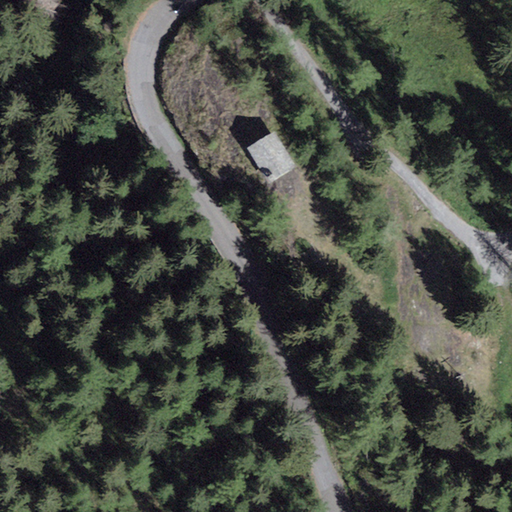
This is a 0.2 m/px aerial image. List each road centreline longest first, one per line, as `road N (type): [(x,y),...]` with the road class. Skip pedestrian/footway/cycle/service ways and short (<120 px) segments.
road 1 (unclassified): [(339,511),(255,290),(173,156),(143,89),(150,31),(183,0)]
road 2 (track): [(256,0),(339,109),(456,226),(485,240),(511,240)]
